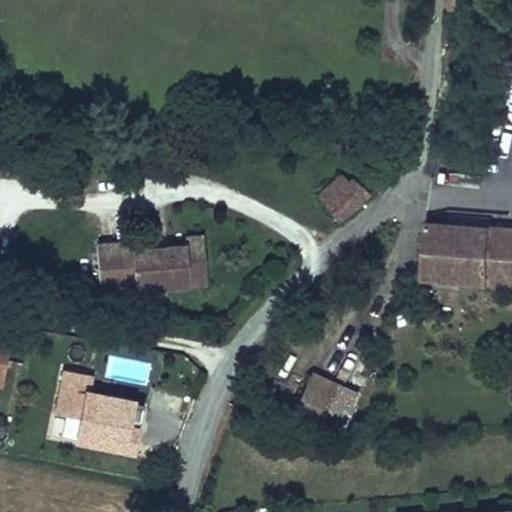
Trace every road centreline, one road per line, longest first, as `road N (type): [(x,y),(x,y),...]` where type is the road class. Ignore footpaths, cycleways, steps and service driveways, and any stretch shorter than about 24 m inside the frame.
road 1 (unclassified): [(182,511),(193,466),(253,331),(408,163)]
road 2 (unknown): [(237,359),(0,316)]
road 3 (residential): [(408,163),(426,106),(438,0)]
